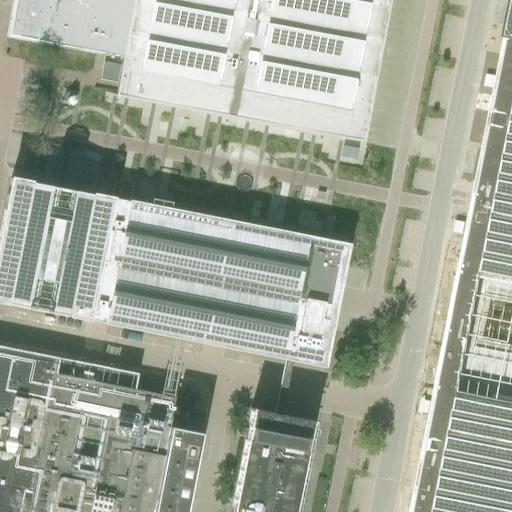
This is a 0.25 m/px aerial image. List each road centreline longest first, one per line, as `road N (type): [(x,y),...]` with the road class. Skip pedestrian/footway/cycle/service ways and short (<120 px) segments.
road 1 (unclassified): [(401,409),(482,0)]
road 2 (unclassified): [(224,371),(0,325)]
road 3 (unclassified): [(401,409),(224,371)]
road 4 (unclassified): [(224,371),(198,511)]
